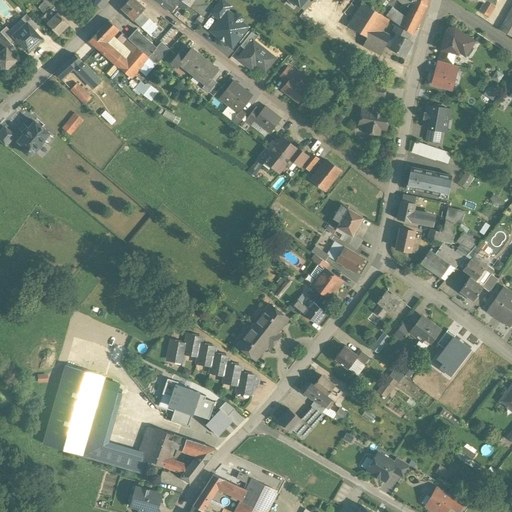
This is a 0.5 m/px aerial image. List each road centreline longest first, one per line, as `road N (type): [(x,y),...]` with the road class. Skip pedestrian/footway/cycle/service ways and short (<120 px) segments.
road 1 (residential): [(145,0),(395,197)]
road 2 (residential): [(254,424),(382,261)]
road 3 (residential): [(395,197),(414,77),(437,0)]
road 4 (residential): [(254,424),(404,511)]
road 5 (residential): [(0,119),(116,0)]
road 6 (residential): [(511,354),(382,261)]
